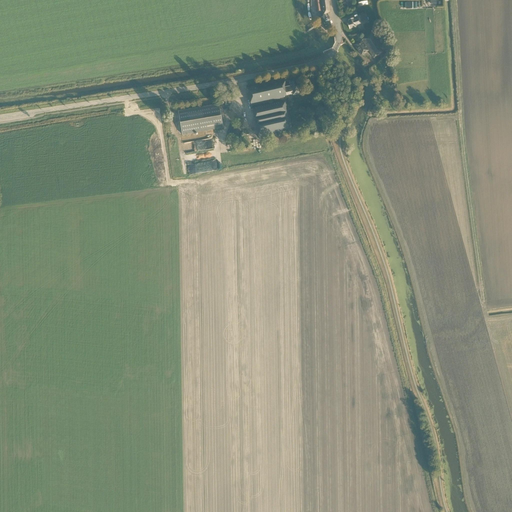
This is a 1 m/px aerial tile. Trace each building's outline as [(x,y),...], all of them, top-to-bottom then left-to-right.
[(320,11),(321,16),(316,19),(319,24),(321,23),(326,31),(332,27),(328,19),(330,18),(327,13),(328,13),(330,12),(328,0),(313,0),(314,1),(315,1),(316,12),(320,11)] [(348,24),(349,29),(356,27),(355,26),(361,24),(359,19),(354,21),(353,19),(348,21),(349,23),(348,24)] [(369,51),(373,58),(385,51),(374,33),(354,45),(361,56),(369,51)] [(286,85),(285,80),(247,88),(259,138),(260,138),(260,141),(271,138),(270,136),(278,134),(279,136),(282,136),(281,133),(293,131),(284,96),(293,94),(293,96),(300,94),(296,80),(289,82),(290,84),(286,85)] [(182,135),(216,129),(222,128),(218,105),(178,112),(182,135)]
